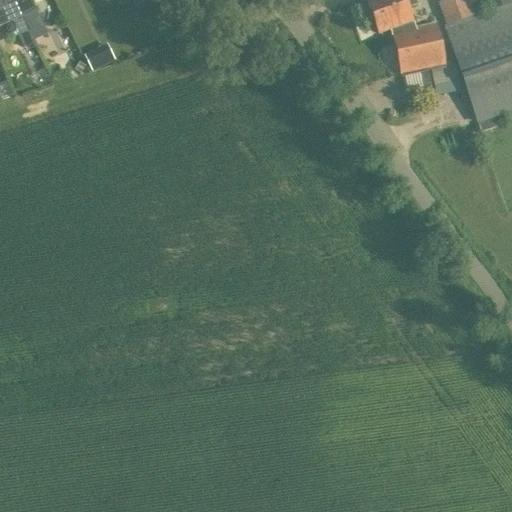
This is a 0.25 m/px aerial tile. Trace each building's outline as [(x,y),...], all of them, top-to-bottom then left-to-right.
[(0,8),(4,18),(7,24),(22,18),(14,0),(2,0),(0,1),(0,8)] [(14,0),(22,18),(35,10),(29,0),(14,0)] [(390,30),(391,34),(414,30),(407,10),(417,6),(414,0),(367,0),(366,1),(378,34),(390,30)] [(504,115),(511,112),(511,0),(491,0),(494,9),(474,16),(445,26),(443,27),(451,52),(442,55),(445,67),(454,66),(456,65),(476,125),(504,115)] [(414,30),(391,34),(401,77),(445,67),(442,55),(436,24),(414,30)] [(97,71),(122,60),(114,42),(89,54),(97,71)]
